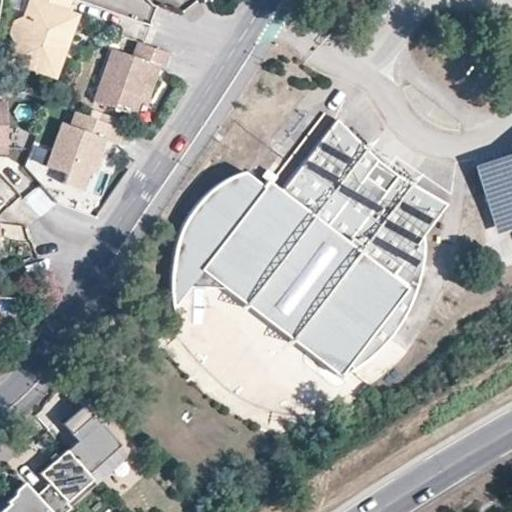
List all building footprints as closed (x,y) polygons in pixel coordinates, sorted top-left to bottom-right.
[(35,0),(34,2),(31,1),(24,18),(23,18),(14,23),(10,33),(15,45),(9,62),(48,76),(54,57),(64,53),(69,42),(64,33),(70,14),(68,14),(73,0),(35,0)] [(79,17),(70,14),(64,33),(69,42),(79,17)] [(164,72),(170,56),(137,45),(132,60),(114,54),(95,104),(133,118),(139,103),(152,67),(160,70),(164,72)] [(54,57),(48,76),(55,78),(64,53),(54,57)] [(147,106),(160,70),(152,67),(139,103),(147,106)] [(114,146),(119,131),(74,115),(69,130),(61,127),(45,170),(65,177),(61,188),(81,195),(89,174),(94,176),(102,154),(99,153),(103,142),(114,146)] [(415,184),(394,171),(382,188),(364,174),(376,156),(369,149),(349,132),(333,116),(278,187),(268,181),(263,177),(258,183),(241,171),(223,177),(212,184),(207,188),(200,195),(188,210),(181,221),(172,246),(169,258),(169,262),(168,271),(168,287),(169,295),(170,302),(172,307),(188,284),(220,286),(340,376),(347,367),(351,370),(365,361),(373,354),(393,335),(397,330),(402,323),(414,297),(419,278),(421,270),(422,254),(422,230),(446,201),(426,190),(415,184)] [(382,188),(394,171),(398,167),(378,154),(376,156),(364,174),(382,188)] [(263,177),(268,181),(273,173),(264,168),(260,175),(263,177)] [(75,464),(89,480),(121,451),(87,413),(74,424),(81,431),(72,439),(78,447),(68,457),(75,464)] [(37,501),(47,511),(69,511),(72,511),(67,506),(92,483),(89,480),(75,464),(68,457),(66,455),(40,478),(50,489),(37,501)] [(67,506),(72,511),(96,488),(92,483),(67,506)] [(47,511),(37,501),(24,487),(16,495),(16,500),(8,506),(11,509),(12,511),(47,511)]
